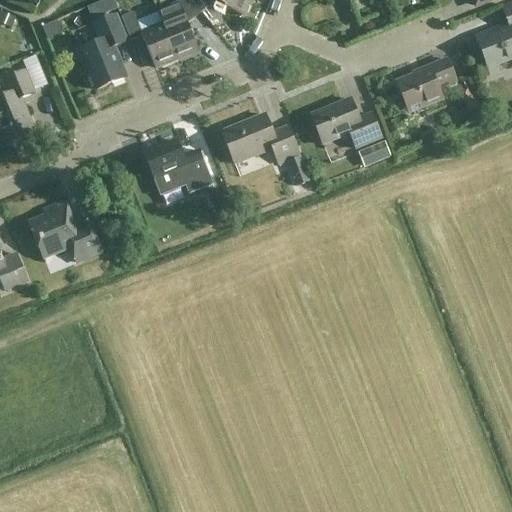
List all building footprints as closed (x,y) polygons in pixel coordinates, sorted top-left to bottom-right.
[(159,14),(164,27),(178,60),(200,52),(189,25),(203,14),(191,0),(179,0),(177,2),(180,5),(159,14)] [(207,0),(191,0),(203,14),(214,5),(243,17),(250,0),(211,0),(210,3),(207,0)] [(511,6),(504,9),(510,25),(482,36),(494,68),(511,61),(511,6)] [(164,27),(142,35),(134,14),(123,18),(133,42),(143,38),(156,69),(178,60),(164,27)] [(94,26),(101,44),(79,53),(84,65),(87,64),(98,91),(128,79),(115,49),(127,44),(116,17),(94,26)] [(421,74),(397,84),(408,109),(423,103),(425,109),(443,101),(439,91),(457,83),(448,61),(420,72),(421,74)] [(4,82),(10,97),(0,100),(0,130),(7,147),(37,135),(23,100),(35,96),(26,73),(4,82)] [(351,135),(357,150),(382,139),(372,115),(359,121),(351,101),(313,117),(325,146),(351,135)] [(279,164),(289,160),(300,156),(289,128),(273,134),(266,116),(223,133),(236,166),(274,150),(279,164)] [(145,156),(154,179),(180,169),(185,180),(208,171),(200,151),(185,157),(179,142),(145,156)] [(47,218),(30,225),(45,260),(71,249),(77,263),(102,253),(91,226),(77,231),(66,203),(45,212),(47,218)] [(97,224),(103,238),(112,235),(106,221),(97,224)] [(0,278),(5,290),(29,281),(18,255),(4,260),(0,251),(0,278)]
